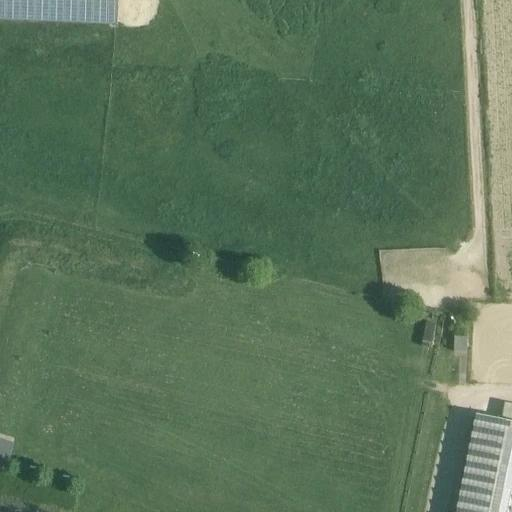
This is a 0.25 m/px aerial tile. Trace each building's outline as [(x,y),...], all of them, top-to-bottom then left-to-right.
[(16,0),(0,0),(0,17),(16,18),(16,0)] [(113,0),(16,0),(16,18),(113,22),(113,0)] [(511,406),(505,405),(501,421),(511,423),(511,406)] [(511,511),(511,423),(501,421),(477,416),(457,511),(511,511)] [(0,459),(9,462),(14,444),(0,439),(0,459)]
